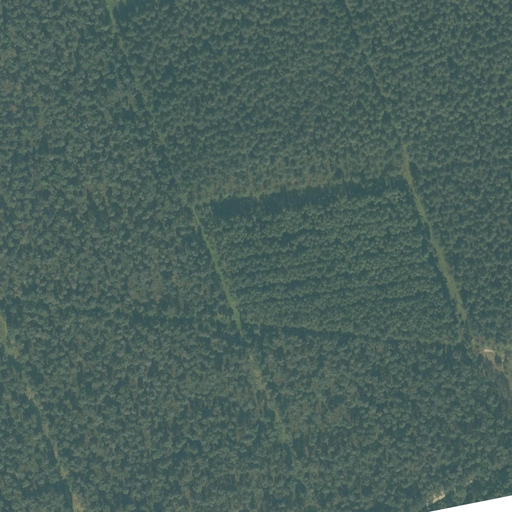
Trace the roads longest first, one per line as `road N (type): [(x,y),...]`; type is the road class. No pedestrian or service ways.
road 1 (track): [(511,355),(0,304)]
road 2 (track): [(401,511),(511,454)]
